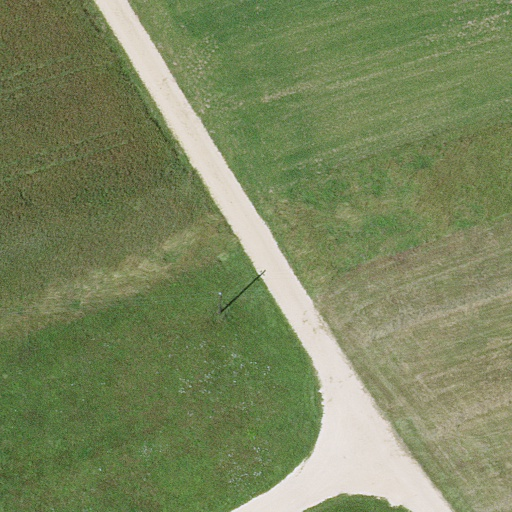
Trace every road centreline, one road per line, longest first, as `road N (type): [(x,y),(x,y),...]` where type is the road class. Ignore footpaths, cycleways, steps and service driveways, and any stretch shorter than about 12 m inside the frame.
road 1 (track): [(107,0),(372,441),(433,511)]
road 2 (track): [(372,441),(263,511)]
